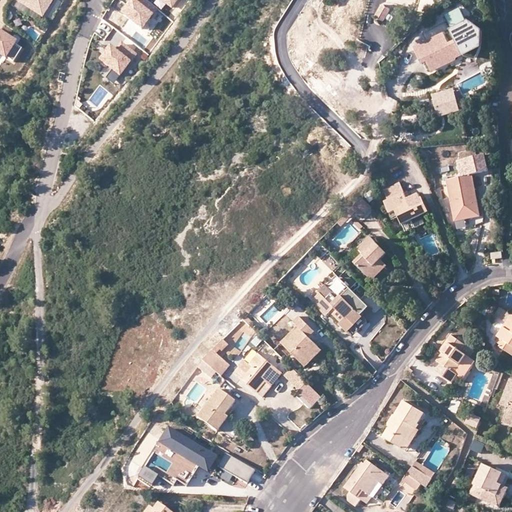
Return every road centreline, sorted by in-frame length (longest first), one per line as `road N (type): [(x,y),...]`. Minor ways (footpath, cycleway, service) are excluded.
road 1 (residential): [(0,277),(214,0)]
road 2 (residential): [(511,272),(473,281),(445,301),(377,387)]
